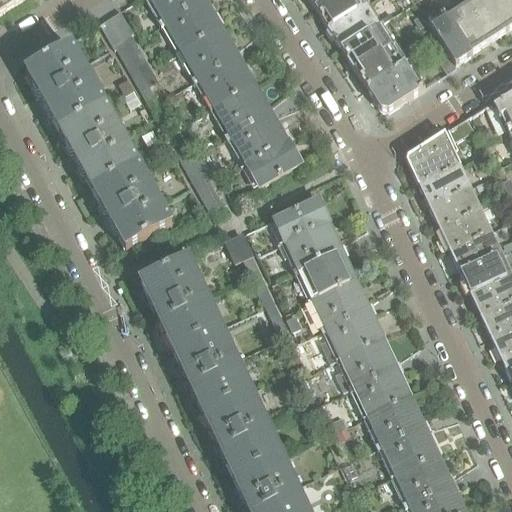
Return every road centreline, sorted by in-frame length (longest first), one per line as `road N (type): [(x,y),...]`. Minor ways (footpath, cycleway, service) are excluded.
road 1 (residential): [(0,116),(199,511)]
road 2 (residential): [(363,161),(511,475)]
road 3 (residential): [(260,0),(363,161)]
road 4 (residential): [(363,161),(511,68)]
